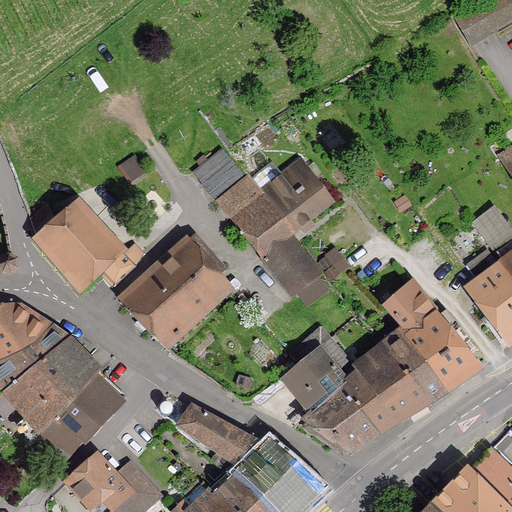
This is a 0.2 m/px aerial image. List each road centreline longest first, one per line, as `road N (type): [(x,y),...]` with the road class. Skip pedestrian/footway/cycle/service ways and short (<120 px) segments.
road 1 (residential): [(359,498),(279,435),(29,286)]
road 2 (primary): [(359,498),(511,382)]
road 3 (residential): [(29,286),(25,230),(0,154)]
